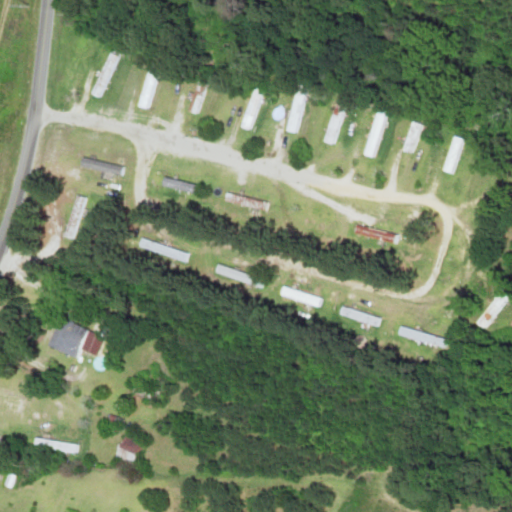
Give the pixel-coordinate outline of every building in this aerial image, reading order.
[(119,57),(108,52),(88,93),(99,98),(119,57)] [(146,109),(159,73),(148,69),(135,104),(146,109)] [(296,133),(307,86),(295,84),(284,130),(296,133)] [(260,89),(250,87),(243,127),(252,129),(260,89)] [(348,101),(336,97),(321,141),(333,145),(348,101)] [(403,151),(414,154),(422,125),(411,121),(403,151)] [(463,140),(454,137),(443,170),(453,173),(463,140)] [(122,167),(80,156),(77,165),(120,177),(122,167)] [(198,194),(200,185),(163,177),(161,187),(198,194)] [(75,240),(85,198),(74,195),(63,237),(75,240)] [(266,209),(267,200),(224,195),(223,203),(266,209)] [(352,233),(396,245),(399,235),(355,224),(352,233)] [(187,253),(142,239),(140,246),(185,260),(187,253)] [(215,272),(261,287),(263,279),(217,265),(215,272)] [(511,292),(502,285),(472,321),(482,328),(511,292)] [(376,326),(378,320),(344,308),(342,314),(376,326)] [(81,350),(93,355),(101,335),(57,318),(46,346),(78,358),(81,350)] [(447,341),(400,326),(397,335),(444,349),(447,341)] [(141,442),(124,433),(117,448),(134,456),(141,442)]
